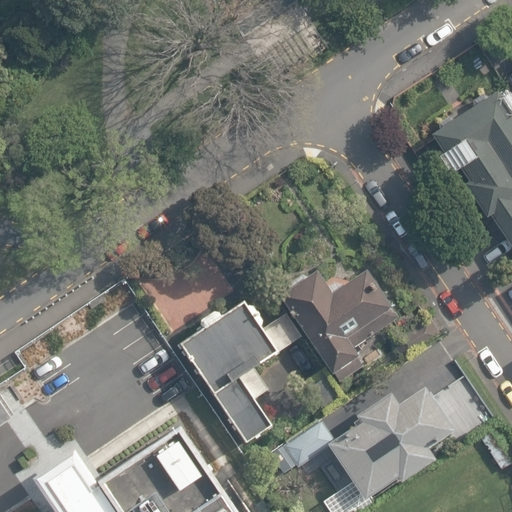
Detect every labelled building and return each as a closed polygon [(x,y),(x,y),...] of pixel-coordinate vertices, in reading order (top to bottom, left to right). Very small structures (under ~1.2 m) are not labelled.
[(511,115),(495,91),(485,98),(483,94),(471,102),(473,105),(451,120),(449,117),(439,124),(441,127),(430,135),(485,216),(488,214),(511,248),(511,115)] [(402,303),(378,264),(348,288),(327,267),(292,293),(344,369),(372,348),(356,328),(402,303)] [(295,344),(263,291),(180,341),(249,436),(282,414),(251,369),(295,344)] [(437,382),(412,397),(403,387),(368,412),(373,418),(339,439),(379,495),(411,472),(415,478),(450,454),(441,442),(467,426),(437,382)] [(0,425),(13,416),(12,416),(15,414),(5,400),(0,392),(0,425)] [(236,511),(212,475),(179,426),(102,478),(95,482),(74,450),(52,465),(30,479),(52,511),(236,511)]
